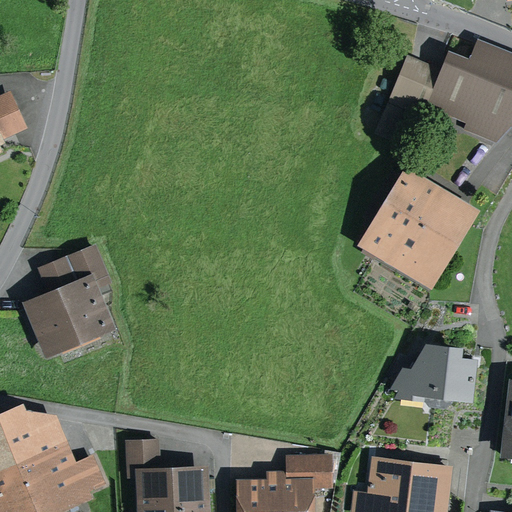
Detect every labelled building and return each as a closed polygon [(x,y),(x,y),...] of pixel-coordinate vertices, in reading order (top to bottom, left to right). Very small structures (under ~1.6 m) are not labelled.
[(450,57),(442,75),(409,62),(393,100),(441,119),(445,110),(469,119),(465,128),(496,141),(511,104),(511,58),(482,46),(473,66),(450,57)] [(394,172),(372,208),(384,214),(365,244),(424,279),(465,215),(417,186),(421,181),(408,174),(405,179),(394,172)] [(70,257),(74,268),(99,258),(94,247),(70,257)] [(31,305),(49,348),(107,324),(89,281),(70,289),(69,287),(49,295),(50,297),(31,305)] [(403,370),(394,386),(425,389),(424,398),(430,405),(444,407),(451,401),(452,392),(469,394),(472,364),(456,362),(458,352),(427,349),(414,371),(403,370)] [(54,421),(31,430),(21,408),(0,417),(0,424),(36,509),(99,482),(89,458),(73,465),(54,421)] [(0,511),(30,511),(36,509),(0,424),(0,511)] [(203,511),(202,487),(197,488),(196,472),(159,474),(157,439),(127,441),(129,476),(142,475),(143,511),(203,511)] [(324,459),(287,460),(288,484),(244,484),(244,511),(307,511),(307,483),(325,483),(324,459)] [(376,462),(370,511),(378,511),(383,511),(385,506),(395,507),(395,503),(422,506),(421,511),(442,511),(448,467),(426,465),(426,468),(376,462)]
